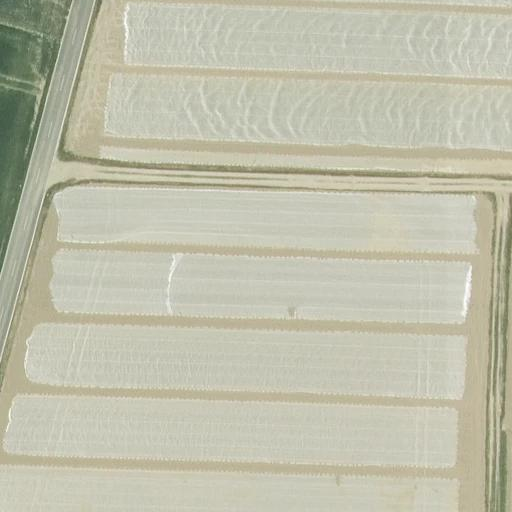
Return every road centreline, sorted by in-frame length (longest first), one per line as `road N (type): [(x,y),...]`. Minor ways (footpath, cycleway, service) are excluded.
road 1 (track): [(43,179),(511,199)]
road 2 (tertiary): [(87,0),(0,328)]
road 3 (track): [(511,362),(507,511)]
